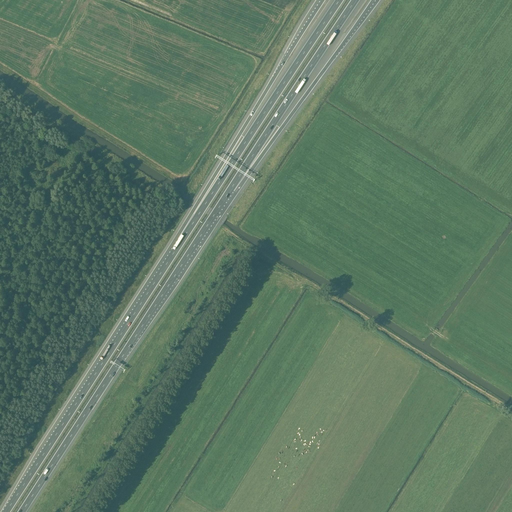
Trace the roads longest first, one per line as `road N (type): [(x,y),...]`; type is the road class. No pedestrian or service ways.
road 1 (motorway): [(21,511),(230,190)]
road 2 (motorway): [(339,0),(170,257)]
road 3 (motorway): [(170,257),(6,511)]
road 4 (motorway): [(322,0),(170,257)]
road 5 (motorway): [(230,190),(372,0)]
road 6 (motorway): [(230,190),(356,0)]
